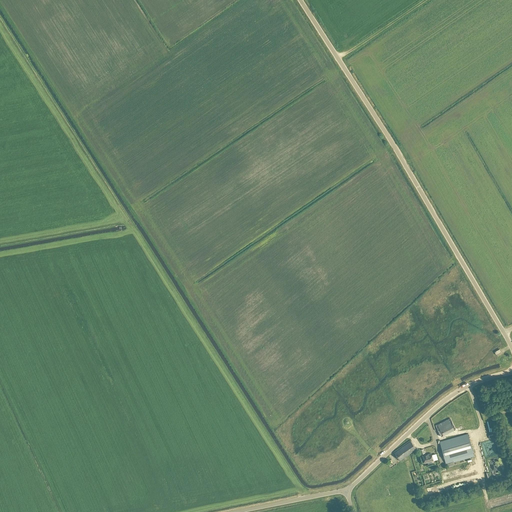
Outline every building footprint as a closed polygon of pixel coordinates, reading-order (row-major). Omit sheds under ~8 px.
[(441,428),(452,423),(449,417),(438,421),(441,428)] [(446,464),(474,456),(468,434),(440,442),(446,464)] [(401,458),(417,447),(413,441),(397,452),(401,458)] [(433,461),(438,459),(436,454),(432,455),(431,453),(422,456),(425,463),(433,461)] [(495,462),(492,462),(492,473),(502,473),(502,468),(497,468),(497,465),(495,465),(495,462)]
